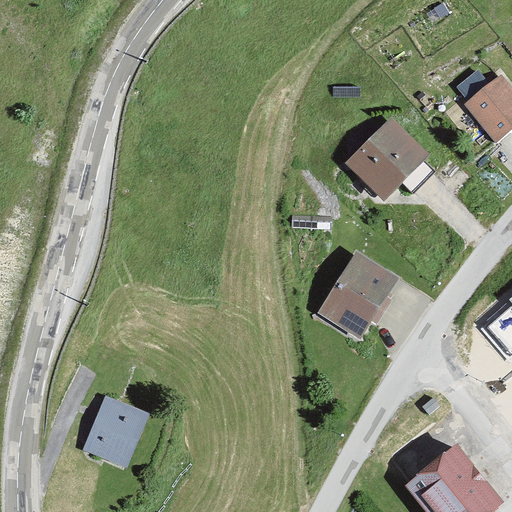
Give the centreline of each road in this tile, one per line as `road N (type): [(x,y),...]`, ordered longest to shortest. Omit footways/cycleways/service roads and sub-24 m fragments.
road 1 (track): [(317,511),(319,467),(287,272),(294,119),(345,37),(381,0)]
road 2 (residential): [(24,511),(39,363),(83,180),(115,75),(162,0)]
road 3 (residential): [(332,511),(425,349)]
road 4 (residential): [(425,349),(511,455)]
road 5 (residential): [(425,349),(511,243)]
